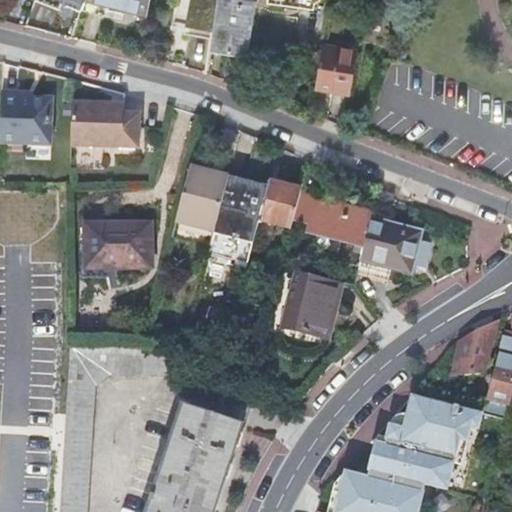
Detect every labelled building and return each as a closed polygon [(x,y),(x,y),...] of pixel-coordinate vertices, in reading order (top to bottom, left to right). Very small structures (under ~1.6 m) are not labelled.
[(36,0),(35,3),(60,12),(63,6),(83,14),(84,11),(87,0),(36,0)] [(111,7),(148,16),(150,0),(90,0),(86,12),(109,17),(111,7)] [(191,0),(184,35),(212,41),(218,0),(191,0)] [(243,89),(244,89),(256,4),(256,0),(218,0),(212,41),(210,53),(228,56),(225,82),(243,89)] [(266,0),(266,4),(313,12),(314,6),(320,1),(319,0),(266,0)] [(358,53),(323,47),(316,89),(351,95),(358,53)] [(20,94),(2,93),(1,145),(31,146),(51,147),(53,99),(32,98),(20,98),(20,94)] [(73,104),(71,148),(139,150),(140,114),(124,114),(124,105),(73,104)] [(229,177),(189,167),(176,224),(215,233),(227,183),(229,177)] [(227,183),(215,233),(214,236),(240,243),(242,237),(254,240),(259,222),(266,193),(227,183)] [(266,193),(259,222),(291,230),(293,223),(300,194),(301,191),(269,183),(266,193)] [(372,213),(300,194),(293,223),(308,226),(306,231),(339,240),(334,263),(359,270),(370,221),(372,213)] [(370,221),(359,270),(357,275),(388,282),(391,271),(412,276),(414,266),(426,269),(430,245),(420,243),(422,233),(370,221)] [(112,260),(114,267),(149,267),(149,223),(82,223),(82,260),(112,260)] [(215,233),(176,224),(172,239),(211,248),(214,236),(215,233)] [(84,271),(114,267),(112,260),(82,260),(84,271)] [(343,285),(296,273),(283,329),(323,339),(333,303),(338,304),(343,285)] [(333,303),(323,339),(328,340),(338,304),(333,303)] [(511,391),(511,316),(511,317),(511,326),(511,336),(506,335),(489,400),(508,405),(511,391)] [(498,323),(459,344),(453,377),(484,375),(498,323)] [(113,376),(179,378),(185,351),(69,347),(60,511),(87,511),(95,384),(113,376)] [(419,511),(426,486),(448,491),(461,441),(468,442),(471,428),(478,430),(482,414),(414,397),(409,417),(405,431),(391,427),(388,440),(386,447),(377,445),(369,480),(354,476),(346,474),(343,486),(337,511),(419,511)] [(149,511),(212,511),(241,427),(184,407),(149,511)] [(405,431),(409,417),(407,416),(403,416),(398,418),(394,422),(391,427),(405,431)] [(386,447),(388,440),(379,437),(377,445),(386,447)] [(329,511),(337,511),(343,486),(346,474),(336,485),(329,511)]
